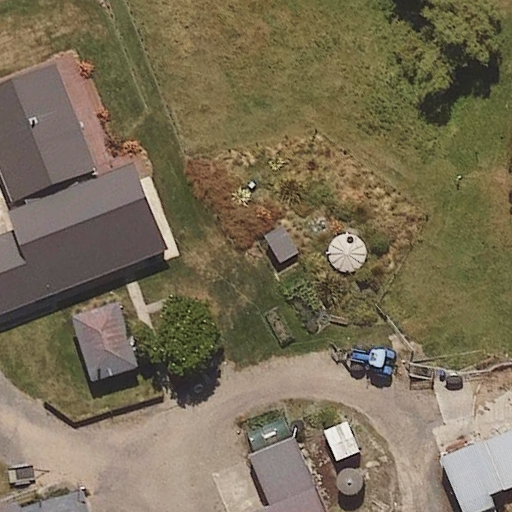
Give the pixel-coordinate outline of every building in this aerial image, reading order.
[(0,192),(15,232),(0,237),(0,311),(167,249),(133,161),(101,173),(58,59),(0,81),(0,192)] [(300,251),(284,224),(263,236),(279,263),(300,251)] [(141,366),(119,299),(70,315),(92,382),(141,366)] [(352,422),(320,432),(331,468),(363,458),(352,422)] [(511,427),(441,454),(462,511),(498,511),(499,511),(492,491),(511,483),(511,427)] [(268,504),(248,511),(329,511),(296,432),(246,453),(268,504)] [(15,511),(13,505),(0,511),(92,511),(82,488),(24,511),(15,511)]
